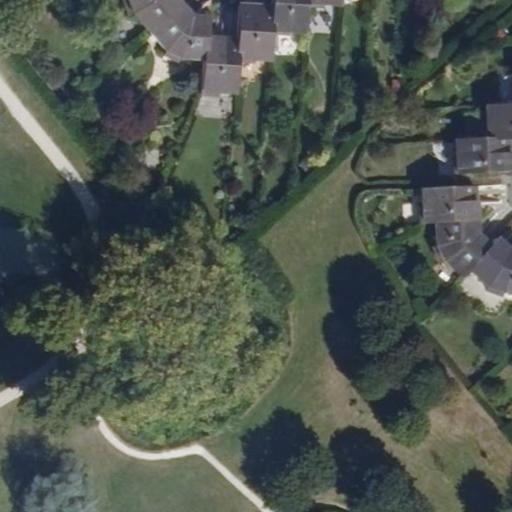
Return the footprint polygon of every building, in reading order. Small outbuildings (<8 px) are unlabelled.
[(150,30),(181,2),(178,0),(123,0),(127,12),(132,11),(150,30)] [(303,28),(305,3),(304,0),(271,0),(272,4),(270,31),(286,32),(287,27),(303,28)] [(204,58),(205,35),(207,18),(192,16),(181,2),(150,30),(167,50),(164,54),(176,61),(178,57),(204,58)] [(268,56),(270,31),(272,4),(240,2),(237,37),(236,59),(253,60),(253,55),(268,56)] [(234,89),(236,59),(237,37),(205,35),(204,58),(201,92),(218,93),(218,88),(234,89)] [(504,138),(511,138),(511,104),(487,106),(488,124),(483,124),(484,139),(504,138)] [(455,172),(506,169),(504,138),(484,139),(483,139),(457,141),(457,158),(454,158),(455,172)] [(434,220),(475,217),(473,185),(421,188),(422,203),(416,203),(417,221),(434,220)] [(466,270),(489,245),(476,234),(475,217),(434,220),(436,247),(431,249),(439,264),(443,262),(460,277),(466,270)] [(503,293),(511,292),(511,251),(508,251),(494,239),(489,245),(466,270),(483,285),(481,290),(500,298),(503,293)]
